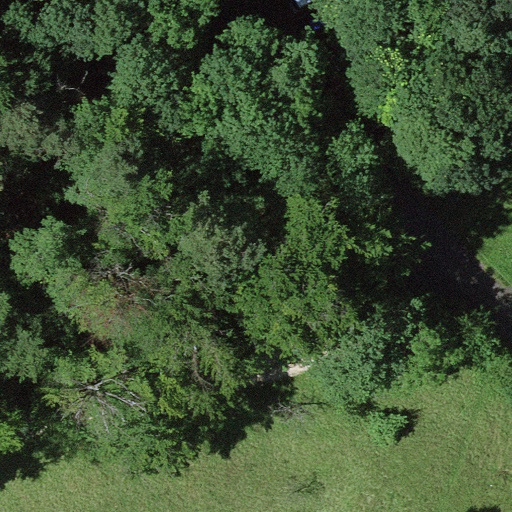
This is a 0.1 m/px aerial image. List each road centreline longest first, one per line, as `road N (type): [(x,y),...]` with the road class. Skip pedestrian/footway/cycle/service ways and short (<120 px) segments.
road 1 (track): [(471,287),(0,430)]
road 2 (residential): [(511,327),(471,287),(268,0)]
